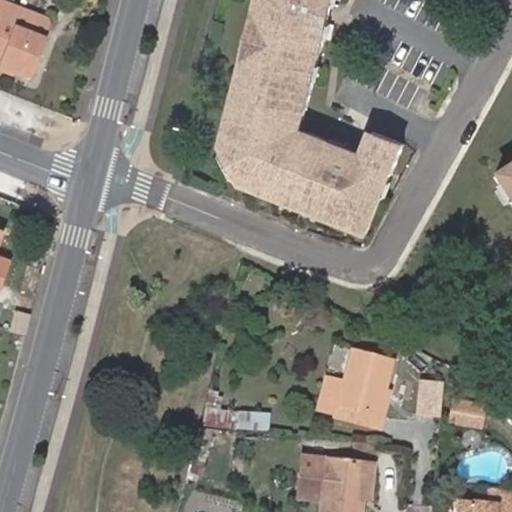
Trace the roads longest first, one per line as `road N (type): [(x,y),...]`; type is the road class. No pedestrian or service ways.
road 1 (residential): [(92,184),(121,178),(337,261),(383,258),(511,20)]
road 2 (secondary): [(92,184),(1,511)]
road 3 (secondary): [(136,0),(92,184)]
